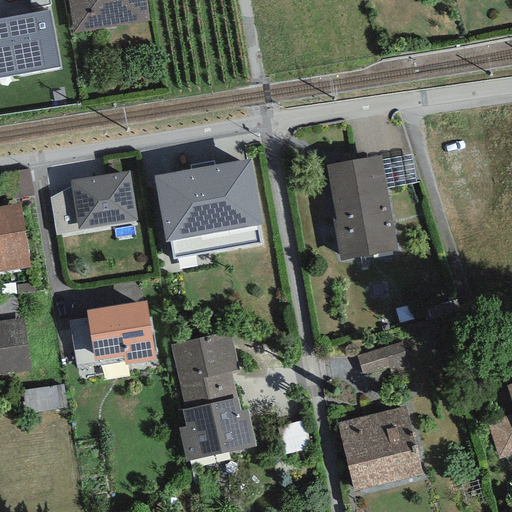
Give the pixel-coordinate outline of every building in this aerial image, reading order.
[(49,0),(29,0),(31,8),(51,5),(49,0)] [(146,0),(67,0),(73,33),(150,21),(146,0)] [(49,10),(0,18),(0,77),(59,68),(49,10)] [(381,156),(326,165),(336,220),(332,220),(339,260),(397,250),(381,156)] [(251,159),(154,177),(166,243),(171,242),(174,260),(262,245),(259,225),(262,225),(251,159)] [(30,169),(1,174),(5,201),(34,196),(30,169)] [(129,171),(70,181),(70,187),(50,198),(56,235),(83,231),(83,228),(138,221),(129,171)] [(0,273),(30,268),(20,204),(0,206),(0,273)] [(0,296),(0,321),(20,319),(17,294),(0,296)] [(146,301),(86,310),(94,361),(124,356),(125,364),(155,360),(146,301)] [(0,375),(31,372),(24,318),(20,319),(0,321),(0,375)] [(170,345),(185,410),(237,398),(231,372),(238,370),(229,331),(170,345)] [(404,340),(357,357),(367,385),(414,368),(404,340)] [(511,383),(506,385),(511,405),(511,414),(487,421),(499,459),(511,454),(511,383)] [(69,386),(29,388),(30,410),(70,407),(69,386)] [(241,411),(237,398),(185,410),(181,410),(185,427),(179,429),(186,462),(256,446),(248,409),(241,411)] [(406,407),(337,423),(354,492),(422,476),(406,407)]
